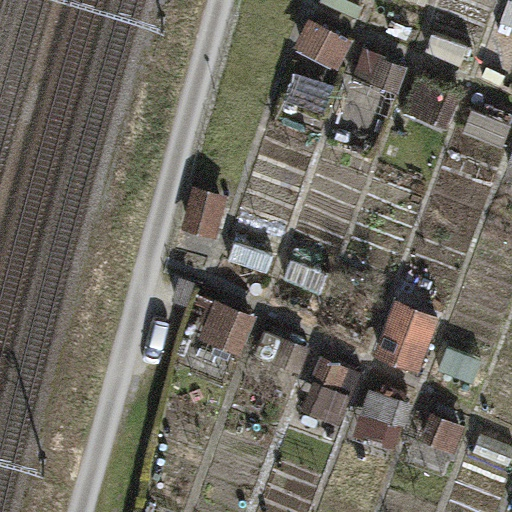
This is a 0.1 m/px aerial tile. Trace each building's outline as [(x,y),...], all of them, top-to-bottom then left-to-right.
[(385,5),(377,23),(406,36),(415,17),(385,5)] [(358,31),(316,12),(300,48),(341,67),(358,31)] [(511,35),(497,30),(488,53),(511,61),(511,35)] [(407,71),(377,59),(367,85),(396,97),(407,71)] [(461,92),(419,80),(408,115),(450,127),(461,92)] [(469,128),(461,150),(500,165),(509,143),(469,128)] [(232,197),(200,189),(190,231),(221,238),(232,197)] [(280,248),(246,236),(237,261),(271,273),(280,248)] [(256,321),(217,305),(192,366),(231,382),(256,321)] [(382,318),(358,309),(353,325),(377,333),(382,318)] [(434,349),(394,333),(383,360),(423,376),(434,349)] [(294,391),(312,349),(277,335),(260,377),(294,391)] [(353,398),(361,376),(325,362),(317,383),(353,398)] [(511,366),(502,390),(511,394),(511,366)] [(485,382),(451,368),(442,390),(475,404),(485,382)] [(396,444),(413,401),(385,390),(368,433),(396,444)] [(452,473),(470,428),(437,416),(420,461),(452,473)]
